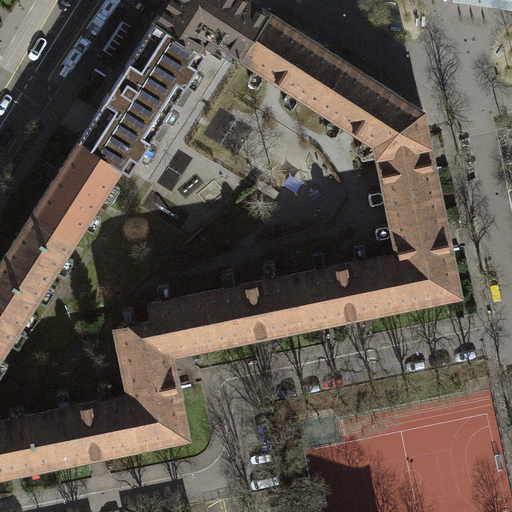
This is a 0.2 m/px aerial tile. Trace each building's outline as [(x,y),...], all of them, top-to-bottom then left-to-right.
[(220,39),(243,54),(270,12),(253,2),(254,1),(253,0),(168,0),(156,19),(199,46),(204,38),(207,40),(206,43),(214,48),(220,39)] [(318,102),(345,59),(302,32),(270,11),(270,12),(243,54),(318,102)] [(156,19),(79,139),(122,166),(130,171),(207,52),(199,46),(156,19)] [(426,124),(423,109),(378,80),(345,59),(318,102),(378,140),(396,137),(395,131),(426,124)] [(396,137),(378,140),(390,204),(440,194),(436,173),(426,124),(395,131),(396,137)] [(33,212),(75,239),(122,166),(79,139),(33,212)] [(452,252),(440,194),(390,204),(401,258),(390,260),(388,261),(397,305),(460,292),(452,252)] [(0,262),(0,293),(29,312),(75,239),(33,212),(11,246),(0,262)] [(297,273),(307,323),(397,305),(388,261),(390,260),(389,254),(297,273)] [(207,291),(217,342),(307,323),(297,273),(207,291)] [(130,386),(176,376),(171,351),(217,342),(207,291),(152,303),(155,319),(118,327),(130,386)] [(0,356),(29,312),(0,293),(0,356)] [(128,394),(138,444),(188,434),(176,376),(130,386),(132,393),(128,394)] [(46,410),(56,461),(138,444),(128,394),(46,410)] [(0,472),(56,461),(46,410),(0,419),(0,472)]
